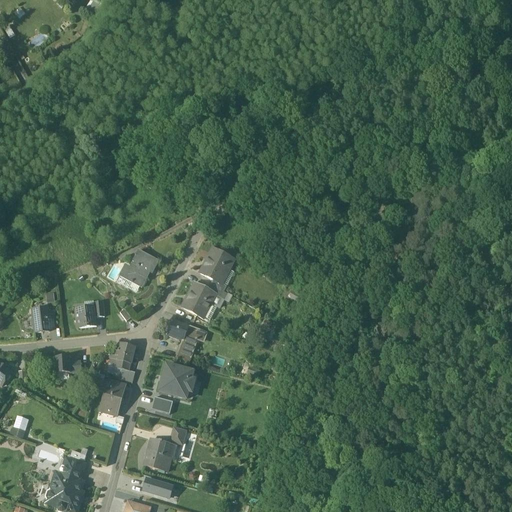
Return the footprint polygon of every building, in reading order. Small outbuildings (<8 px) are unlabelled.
[(234,261),(213,251),(201,274),(213,281),(222,285),(234,261)] [(159,262),(139,252),(124,279),(142,288),(152,269),(154,270),(159,262)] [(222,285),(213,281),(210,286),(223,293),(226,287),(222,285)] [(195,285),(182,308),(203,319),(215,296),(215,295),(208,291),(195,285)] [(223,293),(210,286),(208,291),(215,295),(215,296),(220,299),(223,293)] [(47,308),(56,307),(55,294),(46,295),(47,308)] [(103,303),(94,304),(95,308),(96,319),(105,318),(103,303)] [(95,308),(85,309),(84,311),(76,312),(77,322),(79,322),(80,329),(97,327),(96,319),(95,308)] [(131,319),(124,310),(120,313),(126,322),(131,319)] [(47,311),(33,312),(34,321),(32,323),(32,326),(34,328),(35,335),(50,333),(47,311)] [(190,326),(174,320),(169,335),(183,340),(184,341),(190,326)] [(271,325),(266,321),(263,326),(269,329),(271,325)] [(208,333),(190,326),(184,341),(183,340),(180,347),(193,351),(198,340),(204,343),(208,333)] [(135,349),(120,345),(117,359),(118,359),(117,361),(131,364),(135,349)] [(193,351),(180,347),(175,361),(188,365),(193,351)] [(70,358),(56,359),(57,376),(71,375),(71,374),(83,373),(82,363),(70,364),(70,358)] [(131,364),(117,361),(116,368),(129,371),(131,364)] [(7,370),(1,366),(1,367),(0,366),(0,386),(2,388),(12,375),(6,371),(7,370)] [(193,374),(165,367),(158,393),(187,400),(193,374)] [(260,373),(250,369),(248,374),(258,378),(260,373)] [(83,373),(71,374),(71,375),(72,391),(95,390),(94,373),(83,373)] [(126,386),(109,381),(100,412),(117,417),(126,386)] [(173,403),(155,398),(152,409),(170,414),(173,403)] [(13,430),(11,437),(24,441),(26,433),(13,430)] [(185,433),(174,430),(170,443),(182,446),(185,433)] [(162,442),(159,442),(159,443),(151,441),(144,467),(167,473),(171,458),(167,457),(170,446),(162,444),(162,442)] [(85,467),(67,461),(62,477),(80,483),(85,467)] [(62,477),(61,477),(56,491),(53,489),(52,492),(48,493),(46,500),(48,503),(48,505),(58,509),(58,511),(67,511),(68,511),(77,511),(80,504),(77,503),(83,484),(80,483),(62,477)] [(171,489),(147,481),(143,492),(168,500),(171,489)] [(38,489),(37,497),(47,498),(48,490),(38,489)] [(149,511),(150,510),(128,503),(125,511),(149,511)]
